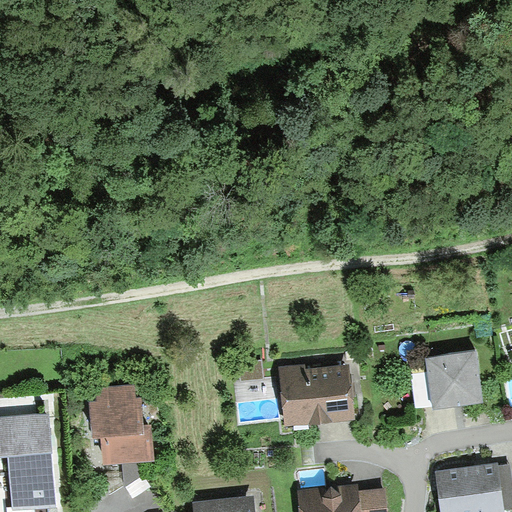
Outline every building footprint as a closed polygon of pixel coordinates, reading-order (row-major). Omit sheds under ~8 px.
[(476,400),(471,353),(427,358),(433,404),(476,400)] [(342,366),(280,372),(285,421),(347,414),(342,366)] [(132,427),(129,389),(92,391),(94,431),(104,430),(105,458),(148,455),(146,426),(132,427)] [(51,503),(45,417),(0,420),(0,450),(9,450),(12,505),(51,503)] [(470,511),(496,508),(491,468),(437,476),(442,511),(470,511)] [(358,511),(357,490),(302,494),(303,511),(358,511)] [(247,511),(246,499),(198,505),(198,511),(247,511)]
